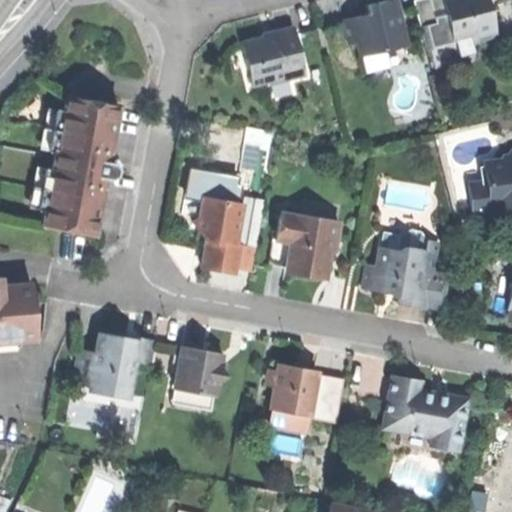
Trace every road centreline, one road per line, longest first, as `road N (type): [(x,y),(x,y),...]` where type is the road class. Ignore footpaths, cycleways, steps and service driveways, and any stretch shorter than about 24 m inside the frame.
road 1 (residential): [(511,363),(166,290),(150,280)]
road 2 (residential): [(189,13),(143,243),(150,280)]
